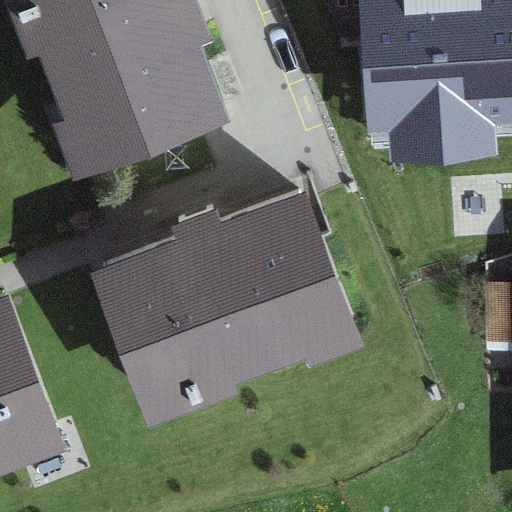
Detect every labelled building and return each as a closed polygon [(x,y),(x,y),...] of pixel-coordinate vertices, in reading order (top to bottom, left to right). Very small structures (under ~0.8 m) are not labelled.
[(94,149),(216,102),(187,28),(202,22),(193,0),(20,0),(24,10),(39,4),(94,149)] [(511,0),(400,0),(376,1),(382,121),(404,120),(404,135),(484,131),(483,116),(511,114),(511,0)] [(217,220),(211,205),(180,217),(186,232),(105,262),(151,384),(186,371),(192,386),(200,383),(194,368),(343,312),(298,190),(217,220)] [(511,322),(511,281),(486,282),(487,323),(511,322)] [(0,301),(0,440),(48,422),(2,301),(0,301)]
